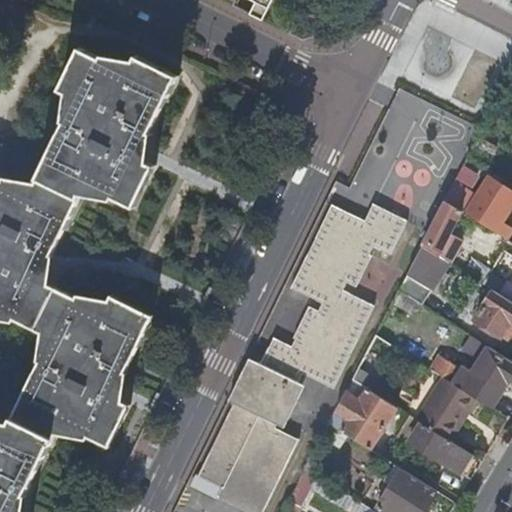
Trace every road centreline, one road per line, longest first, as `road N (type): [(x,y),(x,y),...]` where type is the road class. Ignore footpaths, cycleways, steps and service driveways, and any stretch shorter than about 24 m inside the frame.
road 1 (residential): [(146,511),(348,90)]
road 2 (residential): [(348,90),(157,0)]
